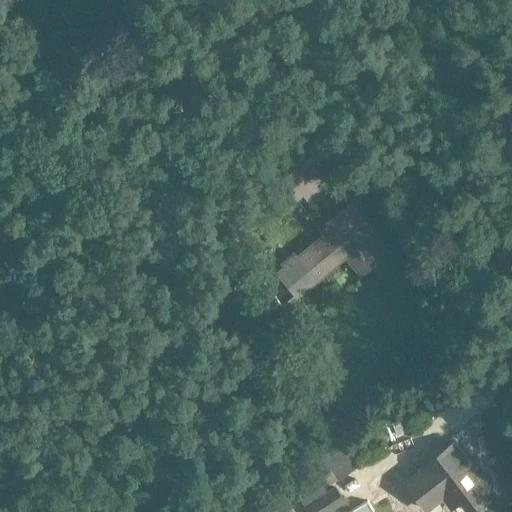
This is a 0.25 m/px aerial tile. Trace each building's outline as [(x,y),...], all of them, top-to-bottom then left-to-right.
[(286,167),(297,190),(311,183),(305,171),(325,161),(321,151),(286,167)] [(322,233),(296,255),(316,279),(345,256),(345,255),(355,247),(370,264),(391,247),(360,210),(365,206),(357,196),(318,228),(322,233)] [(268,294),(282,284),(266,262),(252,272),(268,294)] [(315,475),(346,457),(335,438),(304,456),(315,475)] [(423,469),(406,482),(419,499),(427,508),(435,501),(443,495),(452,506),(456,511),(469,511),(471,511),(479,505),(497,491),(482,472),(479,475),(473,467),(453,442),(431,460),(421,467),(423,469)] [(309,511),(326,511),(346,499),(335,483),(326,489),(322,483),(300,497),(309,511)]
